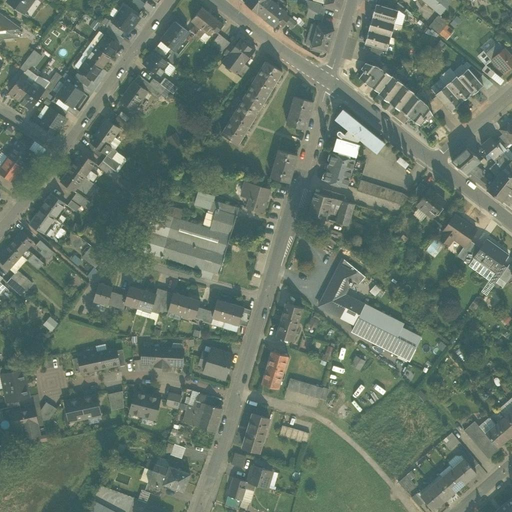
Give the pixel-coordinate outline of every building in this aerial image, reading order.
[(8,0),(7,2),(23,13),(24,13),(21,11),(26,4),(29,6),(33,0),(8,0)] [(252,9),(258,0),(246,0),(245,3),(252,9)] [(267,7),(272,1),(271,0),(258,0),(252,9),(259,14),(265,6),(267,7)] [(282,0),(278,0),(276,3),(283,9),(287,4),(282,0)] [(321,4),(306,0),(305,6),(309,9),(318,14),(321,4)] [(340,9),(342,0),(325,0),(324,4),(324,5),(323,7),(326,8),(334,10),(335,7),(340,9)] [(451,1),(448,0),(423,0),(440,14),(451,1)] [(259,14),(264,17),(275,3),(272,1),(267,7),(265,6),(259,14)] [(287,12),(283,9),(276,3),(275,3),(264,17),(263,18),(275,27),(278,23),(285,14),(287,12)] [(376,4),(372,17),(394,24),(396,17),(397,15),(396,15),(398,10),(389,8),(378,4),(376,4)] [(112,21),(112,22),(124,31),(126,32),(129,27),(131,28),(139,17),(123,6),(112,21)] [(190,21),(195,25),(200,28),(210,15),(201,7),(190,21)] [(322,21),(323,15),(318,14),(309,9),(306,17),(322,21)] [(278,23),(283,26),(290,18),(285,14),(278,23)] [(208,36),(212,30),(219,22),(210,15),(200,28),(207,35),(208,36)] [(372,17),(368,30),(390,37),(392,30),(393,29),(394,24),(372,17)] [(296,23),(290,18),(286,23),(292,28),(296,23)] [(295,22),(301,26),(304,22),(298,18),(295,22)] [(438,35),(442,31),(447,25),(440,19),(431,29),(438,35)] [(120,36),(124,31),(112,22),(112,21),(110,20),(105,26),(114,32),(120,36)] [(171,48),(174,50),(187,31),(174,21),(161,40),(171,48)] [(223,25),(219,22),(212,30),(216,33),(223,25)] [(309,32),(315,36),(318,23),(318,22),(317,25),(312,24),(309,32)] [(329,26),(318,23),(315,36),(331,41),(334,30),(328,28),(329,26)] [(195,34),(200,28),(195,25),(191,30),(195,34)] [(454,31),(447,25),(442,31),(449,36),(454,31)] [(195,34),(203,40),(207,35),(200,28),(195,34)] [(389,42),(390,37),(368,30),(367,33),(366,37),(364,44),(371,46),(383,49),(387,50),(389,43),(389,42)] [(310,49),(311,49),(315,36),(309,32),(306,44),(311,46),(310,49)] [(112,38),(119,43),(123,38),(115,33),(112,38)] [(211,43),(223,52),(230,43),(219,34),(211,43)] [(104,35),(96,47),(110,56),(118,45),(104,35)] [(331,41),(315,36),(311,49),(321,52),(322,50),(328,51),(331,41)] [(241,38),(230,52),(243,63),(244,64),(255,49),(241,38)] [(153,50),(166,60),(170,54),(167,53),(171,48),(161,40),(153,50)] [(485,53),(491,60),(504,49),(498,42),(485,53)] [(371,46),(370,52),(381,55),(383,49),(371,46)] [(96,47),(88,58),(102,68),(110,56),(96,47)] [(511,65),(511,57),(504,49),(491,60),(498,68),(500,66),(505,72),(511,65)] [(143,64),(160,76),(164,70),(162,68),(167,61),(166,60),(153,50),(143,64)] [(236,73),(243,63),(230,52),(227,50),(224,54),(227,56),(223,62),(236,73)] [(370,52),(368,57),(380,60),(381,55),(370,52)] [(378,66),(380,60),(368,57),(366,63),(377,66),(378,66)] [(20,68),(26,72),(33,63),(27,58),(22,65),(20,68)] [(93,80),(102,68),(88,58),(79,70),(93,80)] [(221,134),(238,144),(283,71),(266,60),(221,134)] [(483,67),(490,76),(495,72),(487,62),(483,67)] [(236,73),(241,78),(249,67),(244,64),(243,63),(236,73)] [(359,78),(379,92),(379,93),(392,76),(391,76),(378,66),(377,66),(366,63),(365,63),(361,69),(364,71),(359,78)] [(468,68),(478,80),(483,75),(471,65),(468,68)] [(461,74),(458,77),(457,77),(471,93),(472,95),(475,93),(478,90),(483,85),(478,80),(468,68),(466,70),(461,74)] [(364,71),(361,69),(355,75),(359,78),(364,71)] [(9,93),(19,101),(31,84),(26,80),(28,78),(23,74),(9,93)] [(81,75),(78,80),(87,86),(90,81),(81,75)] [(378,94),(389,102),(403,84),(397,80),(398,80),(396,79),(392,75),(391,76),(392,76),(379,93),(379,92),(378,94)] [(461,102),(471,93),(457,77),(458,77),(456,75),(451,80),(449,81),(450,81),(446,85),(461,102)] [(44,88),(50,92),(57,82),(52,78),(44,88)] [(156,98),(165,87),(160,84),(153,78),(145,89),(148,92),(156,98)] [(164,78),(160,84),(165,87),(172,93),(176,88),(164,78)] [(66,80),(55,95),(70,106),(73,108),(84,93),(66,80)] [(119,100),(131,110),(136,103),(138,105),(148,92),(145,89),(134,81),(129,87),(131,88),(126,94),(125,93),(119,100)] [(37,89),(31,84),(19,101),(30,109),(44,90),(39,86),(37,89)] [(400,109),(407,101),(413,93),(413,94),(414,93),(410,89),(408,88),(403,84),(389,102),(400,111),(401,110),(400,109)] [(459,104),(461,102),(446,85),(442,88),(440,89),(440,90),(435,94),(436,96),(444,105),(450,111),(455,107),(459,104)] [(424,102),(413,94),(413,93),(407,101),(413,105),(406,114),(409,117),(409,118),(420,126),(422,124),(425,119),(429,122),(429,121),(433,116),(433,115),(426,104),(423,102),(424,102)] [(55,95),(51,101),(58,105),(66,111),(70,106),(55,95)] [(286,124),(305,130),(313,101),(301,98),(294,96),(286,124)] [(436,96),(431,100),(439,109),(444,105),(436,96)] [(433,115),(439,109),(431,100),(426,104),(433,115)] [(401,110),(406,114),(413,105),(407,101),(400,109),(401,110)] [(54,110),(64,116),(67,112),(67,111),(66,111),(58,105),(57,105),(54,110)] [(42,120),(57,130),(66,118),(64,116),(54,110),(51,107),(42,120)] [(334,119),(348,129),(359,139),(376,153),(385,143),(342,109),(334,119)] [(101,126),(95,135),(106,144),(111,138),(112,139),(120,128),(108,119),(102,127),(101,126)] [(120,128),(134,138),(138,133),(124,121),(120,128)] [(504,134),(511,142),(511,141),(511,124),(510,127),(507,124),(501,129),(504,134)] [(341,138),(356,143),(359,139),(348,129),(344,134),(341,131),(339,130),(338,131),(337,132),(337,133),(338,135),(341,138)] [(499,138),(507,146),(511,142),(504,134),(499,138)] [(108,145),(106,144),(95,135),(90,142),(99,148),(98,149),(107,155),(112,159),(112,158),(117,151),(108,145)] [(360,144),(356,143),(341,138),(337,137),(333,149),(339,151),(338,154),(332,152),(332,153),(355,160),(355,159),(349,158),(350,155),(356,156),(360,144)] [(496,162),(501,169),(510,162),(509,161),(502,153),(505,151),(499,144),(498,146),(491,138),(482,146),(496,162)] [(34,141),(29,149),(33,152),(40,157),(46,149),(34,141)] [(19,142),(9,156),(22,166),(33,152),(29,149),(19,142)] [(451,161),(466,173),(475,165),(480,161),(467,147),(451,161)] [(511,153),(508,148),(505,151),(502,153),(509,161),(511,158),(511,153)] [(270,177),(289,182),(297,155),(279,150),(270,177)] [(70,167),(85,177),(89,170),(95,162),(81,152),(70,167)] [(324,180),(347,187),(355,160),(332,153),(329,163),(328,163),(328,164),(326,169),(326,170),(327,170),(324,180)] [(107,155),(103,160),(115,171),(120,164),(112,158),(112,159),(107,155)] [(12,181),(22,166),(9,156),(0,168),(0,171),(1,172),(12,181)] [(115,171),(103,160),(98,167),(114,179),(118,174),(115,171)] [(489,168),(497,177),(502,170),(501,169),(496,162),(489,168)] [(466,173),(487,190),(492,183),(481,175),(484,172),(475,165),(466,173)] [(74,191),(77,187),(85,177),(70,167),(60,181),(74,191)] [(98,176),(89,170),(85,177),(93,183),(98,176)] [(511,187),(511,177),(507,174),(502,170),(497,177),(492,183),(487,190),(502,201),(508,193),(510,195),(511,191),(511,188),(511,187)] [(93,183),(85,177),(77,187),(86,193),(93,183)] [(399,205),(404,208),(410,198),(403,193),(360,180),(357,191),(399,204),(399,205)] [(247,207),(263,211),(266,201),(264,200),(266,195),(267,196),(269,190),(245,182),(241,195),(250,197),(247,207)] [(413,193),(421,199),(429,189),(420,182),(413,193)] [(342,200),(343,201),(345,195),(323,189),(321,194),(332,197),(342,200)] [(416,205),(432,218),(445,202),(435,194),(435,193),(429,189),(421,199),(416,205)] [(72,199),(86,208),(90,202),(77,192),(72,199)] [(195,204),(211,208),(213,200),(214,201),(215,197),(199,192),(195,204)] [(308,213),(326,219),(327,215),(332,197),(321,194),(315,192),(308,213)] [(52,194),(41,208),(55,219),(65,204),(52,194)] [(331,212),(338,214),(342,200),(332,197),(327,215),(329,215),(331,212)] [(238,207),(214,201),(213,200),(211,208),(210,211),(215,212),(210,227),(231,233),(238,207)] [(343,201),(342,200),(338,214),(336,222),(348,225),(354,204),(343,201)] [(67,206),(75,212),(79,207),(71,201),(67,206)] [(30,223),(44,233),(45,231),(49,227),(55,219),(41,208),(30,223)] [(173,216),(180,218),(182,211),(175,209),(173,216)] [(132,247),(161,256),(172,216),(173,216),(166,214),(166,215),(153,211),(147,230),(137,227),(132,247)] [(464,246),(465,246),(469,240),(477,230),(455,214),(443,231),(444,231),(439,237),(449,244),(454,238),(464,246)] [(210,227),(180,218),(173,216),(172,216),(161,256),(160,257),(201,268),(219,274),(231,233),(210,227)] [(55,219),(49,227),(56,232),(62,224),(55,219)] [(336,222),(333,233),(345,237),(348,225),(336,222)] [(52,237),(56,232),(49,227),(45,231),(52,237)] [(330,237),(339,241),(342,235),(333,230),(330,237)] [(22,231),(10,244),(21,255),(38,269),(44,263),(27,248),(34,241),(22,231)] [(322,242),(343,259),(350,250),(329,232),(322,242)] [(494,273),(495,273),(502,264),(509,255),(487,239),(480,248),(473,257),(474,258),(480,262),(494,273)] [(45,258),(48,258),(53,252),(40,240),(36,245),(42,250),(40,251),(41,254),(45,258)] [(457,256),(464,260),(475,244),(469,240),(465,246),(464,246),(457,256)] [(0,260),(9,269),(21,255),(10,244),(0,255),(0,260)] [(480,248),(475,244),(464,260),(469,264),(474,258),(473,257),(480,248)] [(82,257),(95,267),(103,257),(90,246),(82,257)] [(475,270),(480,262),(474,258),(469,264),(468,266),(475,270)] [(356,324),(365,305),(344,294),(353,278),(356,270),(343,259),(319,305),(356,324)] [(475,270),(489,280),(494,273),(480,262),(475,270)] [(499,278),(502,275),(507,267),(502,264),(495,273),(494,273),(489,280),(495,284),(499,278)] [(511,267),(509,265),(507,267),(502,275),(508,279),(511,275),(511,273),(511,267)] [(217,281),(219,274),(201,268),(199,275),(217,281)] [(353,278),(375,296),(380,290),(356,270),(353,278)] [(16,271),(11,277),(6,282),(20,295),(25,289),(26,291),(31,285),(25,279),(16,271)] [(495,284),(489,280),(481,291),(487,295),(495,284)] [(93,299),(108,303),(111,290),(113,286),(99,282),(93,299)] [(125,303),(137,307),(143,290),(129,285),(126,295),(124,303),(125,303)] [(162,302),(165,290),(158,288),(156,294),(154,300),(162,302)] [(126,295),(119,292),(111,290),(108,303),(115,305),(123,308),(125,303),(124,303),(126,295)] [(156,294),(143,290),(137,307),(151,311),(154,300),(156,294)] [(165,290),(162,302),(169,304),(173,292),(165,290)] [(169,310),(181,314),(187,296),(173,292),(169,304),(168,310),(169,310)] [(200,300),(187,296),(181,314),(195,318),(198,307),(200,300)] [(212,317),(225,320),(230,303),(217,299),(213,311),(211,316),(212,317)] [(151,311),(159,313),(162,302),(154,300),(151,311)] [(169,304),(162,302),(159,313),(167,316),(169,310),(168,310),(169,304)] [(244,307),(230,303),(225,320),(238,324),(244,307)] [(276,336),(293,341),(303,308),(285,303),(276,336)] [(403,324),(365,305),(356,324),(352,331),(409,359),(421,337),(401,327),(403,324)] [(151,311),(137,307),(136,314),(157,320),(159,313),(151,311)] [(195,318),(203,320),(206,309),(198,307),(195,318)] [(244,307),(238,324),(246,327),(252,309),(244,307)] [(206,309),(203,320),(211,322),(212,317),(211,316),(213,311),(206,309)] [(169,310),(167,316),(180,320),(181,314),(169,310)] [(210,325),(223,329),(225,320),(212,317),(211,322),(210,325)] [(210,325),(211,322),(203,320),(201,326),(209,328),(210,325)] [(238,324),(225,320),(223,329),(236,333),(238,324)] [(244,335),(246,327),(238,324),(236,333),(244,335)] [(303,342),(301,350),(309,352),(311,344),(303,342)] [(156,353),(162,354),(163,348),(142,347),(141,363),(155,363),(156,363),(156,353)] [(203,351),(201,358),(228,366),(230,360),(219,356),(220,350),(211,347),(209,353),(203,351)] [(115,348),(97,352),(100,368),(118,364),(119,364),(116,350),(115,348)] [(183,349),(163,348),(162,354),(169,354),(168,364),(169,364),(182,365),(183,349)] [(118,364),(119,366),(126,364),(122,349),(116,350),(119,364),(118,364)] [(219,356),(230,360),(232,354),(220,350),(219,356)] [(261,383),(279,389),(288,356),(271,351),(261,383)] [(81,372),(100,368),(97,352),(78,356),(78,357),(81,371),(81,372)] [(169,354),(162,354),(156,353),(156,363),(155,363),(155,365),(162,366),(168,366),(169,364),(168,364),(169,354)] [(72,358),(75,373),(81,371),(78,357),(72,358)] [(353,366),(362,368),(363,359),(354,357),(353,366)] [(226,373),(228,366),(201,358),(199,364),(205,367),(203,372),(213,375),(215,369),(226,373)] [(0,368),(0,371),(1,375),(1,374),(12,372),(11,366),(0,368)] [(1,374),(4,388),(26,383),(23,369),(12,372),(1,374)] [(213,375),(225,379),(226,373),(215,369),(213,375)] [(287,389),(292,391),(296,380),(290,378),(287,389)] [(292,391),(298,392),(301,381),(296,380),(292,391)] [(298,392),(303,394),(306,383),(301,381),(298,392)] [(29,397),(26,383),(4,388),(7,401),(18,399),(29,397)] [(303,394),(309,395),(312,385),(306,383),(303,394)] [(309,395),(314,397),(317,386),(312,385),(309,395)] [(314,397),(320,399),(323,388),(317,386),(314,397)] [(323,388),(320,399),(325,400),(329,389),(323,387),(323,388)] [(115,392),(116,409),(124,407),(123,391),(115,392)] [(130,413),(142,416),(147,394),(135,391),(130,413)] [(166,405),(178,408),(181,396),(170,393),(166,405)] [(196,400),(213,406),(215,398),(198,393),(196,400)] [(160,398),(147,394),(142,416),(154,419),(160,398)] [(96,395),(80,398),(85,418),(100,414),(96,395)] [(65,401),(68,417),(73,420),(85,418),(80,398),(65,401)] [(6,401),(8,407),(19,405),(18,399),(7,401),(6,401)] [(188,403),(186,410),(218,420),(219,420),(222,409),(213,406),(196,400),(195,400),(194,405),(188,403)] [(505,416),(511,410),(511,405),(508,400),(498,409),(505,416)] [(41,410),(41,412),(46,411),(50,404),(46,402),(41,410)] [(56,408),(50,404),(46,411),(41,412),(43,420),(49,419),(56,408)] [(23,426),(26,438),(39,435),(37,423),(37,422),(34,408),(14,412),(14,413),(16,426),(17,427),(23,426)] [(215,432),(218,420),(186,410),(183,422),(198,427),(215,432)] [(511,410),(505,416),(495,425),(485,433),(489,438),(494,443),(497,447),(507,439),(511,434),(511,410)] [(242,446),(259,452),(269,419),(252,413),(242,446)] [(485,433),(495,425),(489,417),(479,426),(479,427),(484,432),(485,433)] [(465,429),(470,435),(479,427),(479,426),(474,421),(465,429)] [(287,426),(282,425),(279,436),(284,437),(287,426)] [(293,428),(287,426),(284,437),(290,439),(293,428)] [(484,432),(479,427),(470,435),(475,440),(484,432)] [(298,430),(293,428),(290,439),(295,440),(298,430)] [(304,431),(298,430),(295,440),(301,442),(304,431)] [(309,433),(304,431),(301,442),(306,444),(309,433)] [(442,440),(450,449),(459,441),(451,432),(442,440)] [(485,433),(484,432),(475,440),(479,446),(489,438),(485,433)] [(168,440),(179,444),(181,439),(170,435),(168,440)] [(494,443),(489,438),(479,446),(484,451),(494,443)] [(497,447),(494,443),(484,451),(489,457),(499,449),(497,447)] [(171,455),(181,458),(185,448),(174,444),(171,455)] [(231,464),(242,467),(246,456),(234,452),(231,464)] [(453,468),(454,470),(465,460),(464,458),(453,468)] [(465,460),(454,470),(465,482),(476,472),(465,460)] [(168,469),(155,464),(153,470),(166,475),(168,469)] [(257,484),(267,487),(272,471),(253,465),(249,479),(258,482),(257,484)] [(168,469),(166,475),(187,483),(190,474),(169,466),(168,469)] [(162,487),(164,484),(163,484),(166,475),(153,470),(150,477),(148,482),(162,487)] [(454,491),(465,482),(454,470),(444,479),(454,491)] [(187,483),(166,475),(163,484),(164,484),(184,492),(187,483)] [(398,482),(402,486),(410,479),(407,475),(398,482)] [(242,500),(245,488),(247,481),(233,477),(229,489),(228,488),(226,495),(228,495),(227,495),(242,500)] [(414,483),(410,479),(402,486),(406,490),(414,483)] [(444,500),(454,491),(444,479),(433,488),(444,500)] [(248,482),(247,481),(245,488),(252,491),(254,484),(248,482)] [(145,491),(159,496),(162,487),(148,482),(145,491)] [(95,501),(113,508),(119,492),(101,486),(95,501)] [(245,488),(242,500),(249,502),(253,491),(252,491),(245,488)] [(433,510),(444,500),(433,488),(422,498),(433,510)] [(412,498),(419,506),(424,502),(416,494),(412,498)] [(239,510),(242,500),(227,495),(224,506),(239,510)] [(511,511),(511,497),(494,511),(511,511)] [(89,511),(115,511),(93,500),(88,511),(89,511)]
